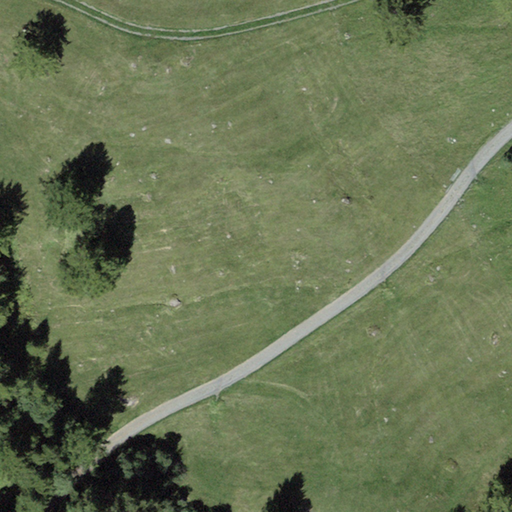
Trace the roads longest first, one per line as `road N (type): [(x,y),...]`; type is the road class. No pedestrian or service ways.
road 1 (track): [(34,511),(79,459),(332,310),(399,256),(511,128)]
road 2 (track): [(340,0),(233,34),(182,41),(68,0)]
